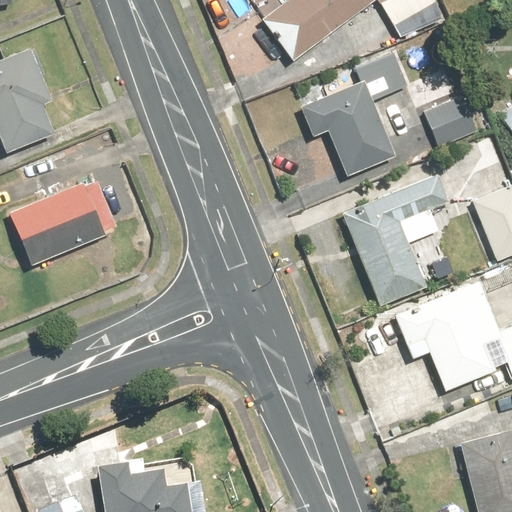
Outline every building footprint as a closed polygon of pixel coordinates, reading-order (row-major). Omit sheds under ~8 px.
[(288,61),(370,0),(280,0),(256,18),(288,61)] [(27,48),(0,58),(0,150),(1,154),(50,135),(39,106),(48,102),(27,48)] [(391,155),(360,80),(294,106),(307,137),(324,130),(341,175),(391,155)] [(461,91),(413,108),(426,147),(475,130),(461,91)] [(511,98),(490,113),(511,144),(511,98)] [(435,174),(338,212),(375,307),(426,287),(408,242),(437,231),(429,210),(446,203),(435,174)] [(0,221),(20,270),(101,236),(99,233),(114,226),(95,181),(80,187),(78,182),(0,214),(0,221)] [(511,213),(499,181),(463,195),(486,253),(511,242),(511,213)] [(499,337),(478,282),(392,316),(404,346),(420,340),(441,392),(492,372),(481,344),(499,337)] [(377,321),(358,329),(368,353),(387,344),(377,321)] [(511,511),(511,438),(510,429),(456,441),(472,511),(511,511)] [(124,465),(93,470),(100,511),(188,511),(184,485),(163,489),(160,471),(126,477),(124,465)] [(85,511),(79,499),(49,511),(85,511)]
